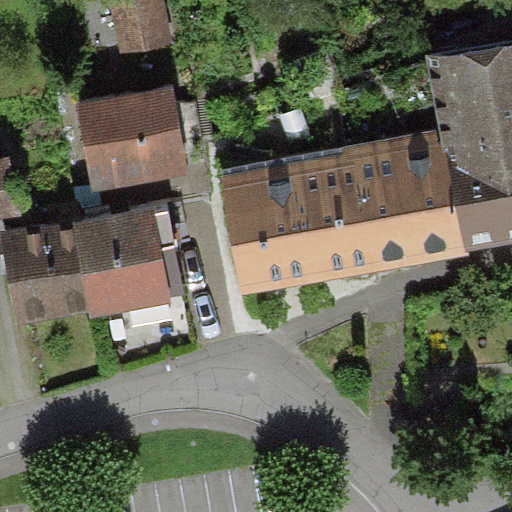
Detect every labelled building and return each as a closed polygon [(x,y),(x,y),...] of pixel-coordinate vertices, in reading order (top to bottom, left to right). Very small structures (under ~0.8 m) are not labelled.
[(163,0),(113,0),(123,44),(171,32),(163,0)] [(511,12),(424,30),(441,115),(463,234),(511,225),(511,12)] [(329,41),(284,55),(301,107),(345,92),(329,41)] [(175,76),(81,91),(94,174),(151,166),(188,160),(175,76)] [(441,115),(221,155),(242,274),(342,256),(463,234),(441,115)] [(5,145),(0,146),(0,212),(17,209),(5,145)] [(75,200),(76,206),(92,300),(185,283),(175,227),(169,190),(157,192),(156,186),(75,200)] [(76,206),(1,217),(9,264),(17,313),(92,300),(76,206)]
